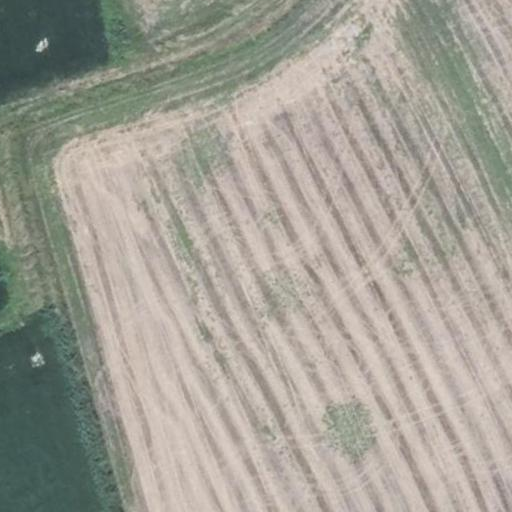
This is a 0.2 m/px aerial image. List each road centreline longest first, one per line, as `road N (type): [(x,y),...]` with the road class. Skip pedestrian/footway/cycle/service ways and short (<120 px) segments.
road 1 (track): [(0,117),(174,57),(249,24),(277,0)]
road 2 (track): [(5,309),(22,303),(0,181)]
